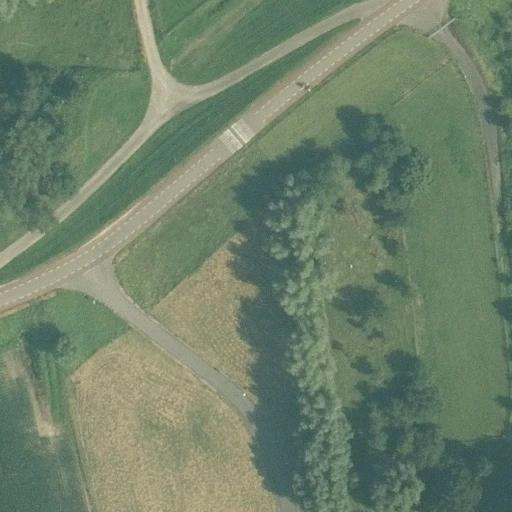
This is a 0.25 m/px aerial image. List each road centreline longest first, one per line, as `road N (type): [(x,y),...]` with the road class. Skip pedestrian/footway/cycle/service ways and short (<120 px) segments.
road 1 (unclassified): [(0,294),(76,269),(341,50),(416,0)]
road 2 (unknown): [(142,0),(168,120),(0,270)]
road 3 (track): [(511,346),(491,128),(468,67)]
road 4 (track): [(37,282),(50,406)]
